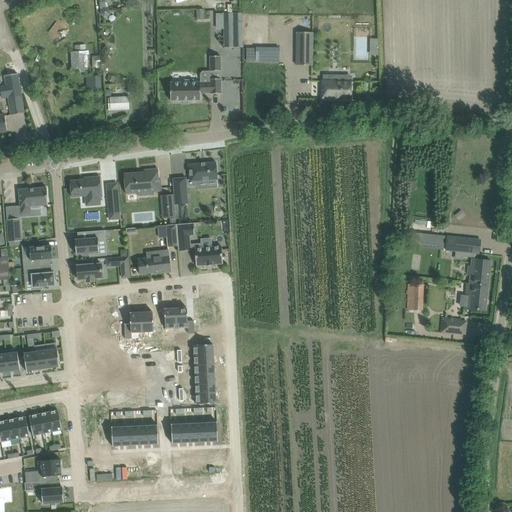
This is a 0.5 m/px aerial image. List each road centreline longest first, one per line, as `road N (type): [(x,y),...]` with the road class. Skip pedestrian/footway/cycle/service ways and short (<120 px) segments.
road 1 (unclassified): [(511,125),(402,119),(238,133)]
road 2 (unclassified): [(485,511),(486,436),(508,271)]
road 3 (residential): [(238,133),(54,160)]
road 4 (residential): [(234,446),(228,276)]
road 5 (residential): [(66,294),(228,276)]
road 6 (residential): [(237,488),(80,497)]
road 7 (residential): [(79,452),(234,446)]
road 8 (residential): [(54,160),(66,294)]
